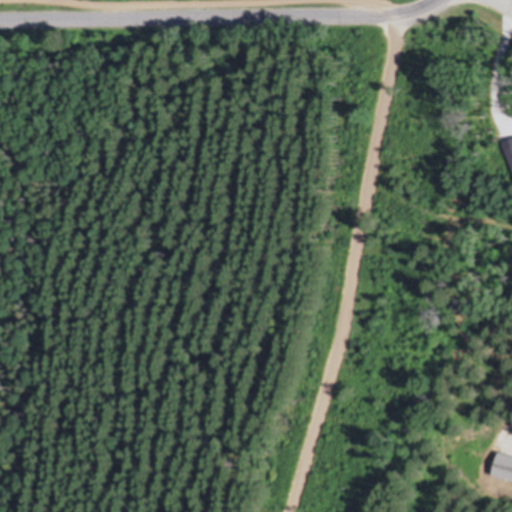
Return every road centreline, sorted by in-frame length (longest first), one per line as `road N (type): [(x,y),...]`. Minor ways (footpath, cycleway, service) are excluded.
road 1 (residential): [(395,15),(395,51),(335,355),(291,511)]
road 2 (residential): [(0,21),(418,15),(444,0)]
road 3 (track): [(60,0),(230,0),(395,15)]
